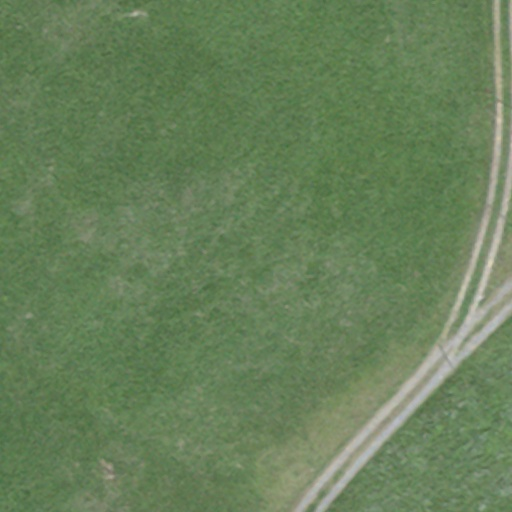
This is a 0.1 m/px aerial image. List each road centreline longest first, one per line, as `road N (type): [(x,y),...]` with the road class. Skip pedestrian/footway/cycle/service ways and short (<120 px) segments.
road 1 (track): [(464,341),(478,0)]
road 2 (track): [(330,511),(464,341),(511,263)]
